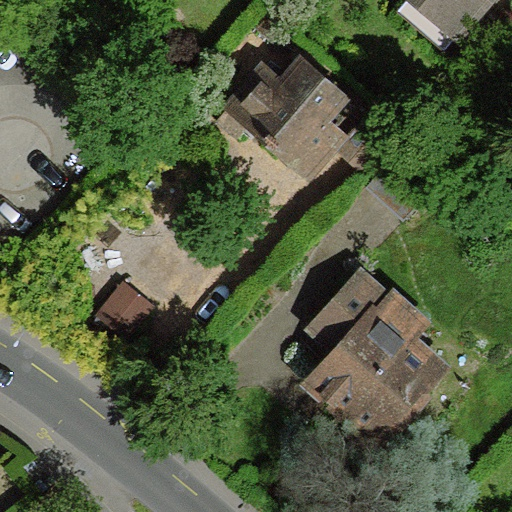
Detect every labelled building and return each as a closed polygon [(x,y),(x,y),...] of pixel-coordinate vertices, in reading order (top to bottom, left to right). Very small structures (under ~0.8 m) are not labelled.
[(419,0),(460,34),(489,0),(419,0)] [(266,70),(233,108),(309,173),(342,135),(326,121),(345,99),(303,62),(283,85),(266,70)] [(406,127),(381,104),(341,150),(366,173),(406,127)] [(447,176),(408,142),(368,188),(407,222),(447,176)] [(423,327),(363,272),(313,328),(339,351),(315,378),(382,438),(441,372),(408,343),(423,327)]
